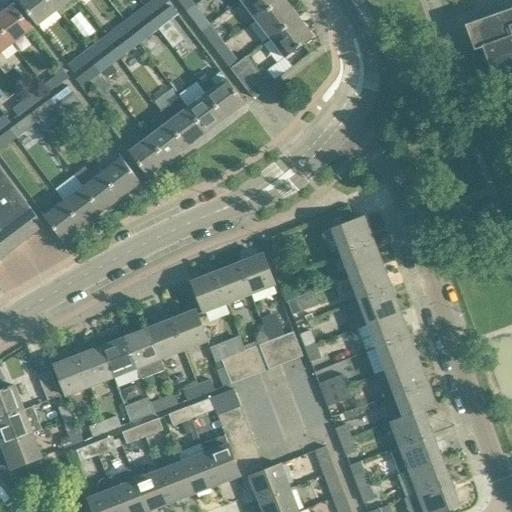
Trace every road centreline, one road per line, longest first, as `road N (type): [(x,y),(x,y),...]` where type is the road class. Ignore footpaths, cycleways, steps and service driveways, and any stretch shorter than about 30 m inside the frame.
road 1 (residential): [(511,511),(395,179),(336,123)]
road 2 (tertiary): [(0,327),(115,259),(270,187),(336,123)]
road 3 (unknown): [(359,511),(327,422),(307,408),(276,407)]
road 4 (tertiary): [(336,123),(361,75),(336,0)]
